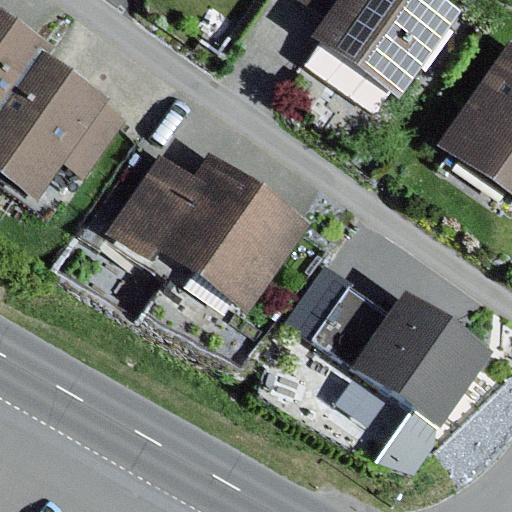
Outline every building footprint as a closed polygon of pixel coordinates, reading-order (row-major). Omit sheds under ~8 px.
[(462,12),(444,0),(299,0),(324,18),(311,37),(320,44),(305,65),(375,114),(391,92),(400,99),(462,12)] [(0,116),(43,53),(49,57),(57,46),(0,8),(0,116)] [(511,40),(510,39),(440,145),(511,192),(511,40)] [(108,98),(49,57),(43,53),(0,116),(0,176),(39,204),(65,167),(85,181),(127,121),(103,105),(108,98)] [(195,180),(159,155),(105,234),(151,265),(159,253),(250,315),(312,223),(212,155),(195,180)] [(498,352),(407,291),(389,318),(360,299),(324,274),(289,327),(444,431),(498,352)]
